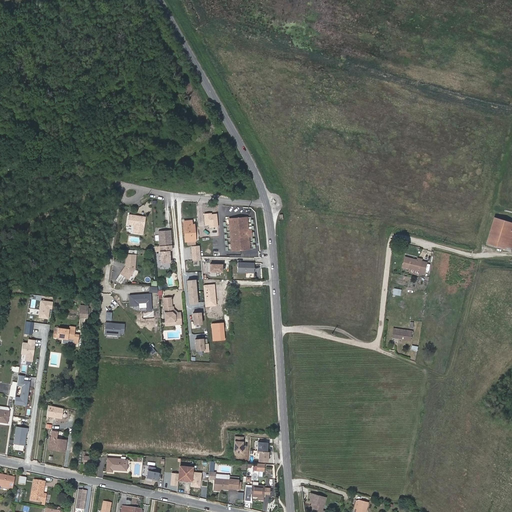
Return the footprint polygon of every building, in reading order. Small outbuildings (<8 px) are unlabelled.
[(212,213),(204,214),(205,225),(209,225),(209,228),(218,227),(217,214),(212,214),(212,213)] [(145,217),(128,214),(127,224),(134,225),(133,233),(142,234),(145,217)] [(247,217),(229,219),(232,250),(250,248),(247,217)] [(505,246),(511,248),(511,244),(511,225),(511,226),(511,224),(511,223),(493,217),(486,243),(504,249),(505,246)] [(188,241),(188,245),(196,245),(194,225),(192,225),(192,221),(184,221),(186,241),(188,241)] [(171,230),(157,231),(159,246),(160,263),(171,262),(170,250),(173,250),(171,230)] [(201,260),(200,246),(191,246),(192,261),(201,260)] [(126,266),(121,274),(129,279),(135,269),(136,254),(127,253),(126,266)] [(417,260),(405,257),(403,267),(410,268),(419,271),(418,273),(423,274),(426,262),(421,261),(422,260),(417,258),(417,260)] [(255,263),(238,262),(238,272),(254,273),(255,263)] [(198,304),(196,280),(187,281),(189,304),(198,304)] [(217,306),(216,284),(204,285),(205,307),(217,306)] [(152,310),(151,294),(130,296),(131,307),(139,306),(139,303),(147,302),(148,310),(152,310)] [(176,323),(182,322),(181,311),(176,311),(174,309),(173,305),(172,306),(171,296),(164,297),(166,320),(170,320),(171,321),(175,320),(176,323)] [(53,302),(41,300),(39,318),(49,319),(50,309),(52,309),(53,302)] [(88,306),(81,306),(80,317),(87,317),(88,306)] [(202,324),(201,313),(193,313),(194,325),(202,324)] [(32,334),(34,322),(26,321),(25,333),(32,334)] [(225,339),(224,330),(223,330),(222,328),(224,328),(223,322),(212,323),(213,340),(225,339)] [(126,324),(108,323),(107,334),(122,335),(122,333),(126,333),(126,324)] [(73,343),(77,344),(78,335),(74,334),(74,330),(59,328),(58,331),(58,337),(64,338),(73,340),(73,343)] [(413,331),(394,328),(392,337),(410,340),(411,339),(412,339),(413,331)] [(36,340),(28,339),(28,343),(23,342),(21,354),(26,355),(25,361),(33,362),(36,340)] [(204,350),(203,339),(195,340),(196,351),(204,350)] [(24,376),(19,375),(17,386),(21,387),(20,397),(16,397),(15,404),(27,406),(30,381),(24,380),(24,376)] [(64,408),(49,405),(47,417),(62,420),(64,408)] [(0,409),(0,421),(7,422),(9,410),(0,409)] [(28,428),(16,426),(13,443),(26,445),(28,428)] [(56,447),(56,450),(65,451),(66,440),(56,439),(57,432),(52,431),(51,438),(50,438),(48,446),(56,447)] [(244,437),(234,437),(234,453),(243,454),(244,437)] [(268,442),(257,442),(257,450),(267,451),(268,442)] [(269,452),(259,451),(258,460),(269,461),(269,452)] [(127,459),(108,458),(107,471),(112,471),(112,469),(126,470),(127,459)] [(191,487),(201,488),(202,473),(192,472),(193,467),(180,466),(179,481),(191,482),(191,487)] [(158,481),(160,473),(155,472),(156,468),(150,467),(147,478),(158,481)] [(14,478),(0,474),(0,484),(12,487),(14,478)] [(238,482),(239,478),(229,477),(229,480),(215,479),(214,488),(220,488),(228,489),(228,488),(234,489),(234,484),(238,485),(238,489),(240,489),(241,482),(238,482)] [(41,502),(43,494),(45,482),(34,480),(31,500),(41,502)] [(264,497),(264,492),(264,487),(265,486),(245,485),(244,501),(251,502),(252,496),(259,496),(264,497)] [(86,490),(78,489),(75,508),(83,509),(86,490)] [(322,511),(327,498),(312,494),(311,498),(312,499),(311,502),(315,504),(312,511),(322,511)] [(365,511),(368,502),(360,500),(356,511),(365,511)] [(108,511),(111,503),(104,502),(101,511),(108,511)]
